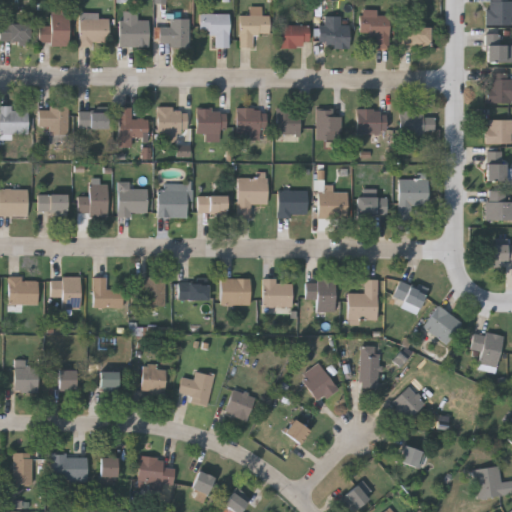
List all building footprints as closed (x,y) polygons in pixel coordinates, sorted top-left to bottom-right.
[(511,0),(511,15),(510,15),(510,23),(485,23),(485,0),(511,0)] [(376,9),(376,13),(388,14),(387,47),(374,47),(374,34),(359,34),(360,9),(376,9)] [(67,44),(38,44),(38,24),(49,24),(49,12),(67,12),(67,44)] [(227,13),(227,46),(214,46),(214,32),(199,32),(199,13),(227,13)] [(238,14),(268,14),(268,33),(252,33),(252,46),(238,46),(238,14)] [(348,23),(348,46),(318,46),(318,24),(323,24),(323,15),(340,15),(340,23),(348,23)] [(107,17),(107,42),(78,42),(78,17),(107,17)] [(188,17),(188,44),(158,44),(158,25),(169,25),(169,17),(188,17)] [(147,19),(147,45),(118,45),(118,19),(147,19)] [(0,21),(28,21),(28,42),(0,42),(0,21)] [(307,24),(307,46),(277,46),(277,24),(307,24)] [(428,25),(428,46),(398,46),(398,25),(428,25)] [(510,60),(485,60),(485,42),(510,42),(510,60)] [(511,101),(486,101),(486,71),(509,71),(509,77),(511,77),(511,101)] [(26,132),(0,132),(0,105),(26,105),(26,132)] [(66,105),(66,134),(48,134),(48,126),(38,126),(38,105),(66,105)] [(146,116),(146,137),(117,137),(117,106),(130,106),(130,116),(146,116)] [(156,132),(156,106),(185,106),(185,132),(156,132)] [(265,129),(259,129),(259,136),(235,136),(235,107),(265,107),(265,129)] [(298,107),(298,140),(275,140),(275,107),(298,107)] [(332,107),(332,114),(340,114),(340,138),(315,138),(315,107),(332,107)] [(384,107),(385,132),(355,132),(354,107),(384,107)] [(195,139),(196,108),(225,108),(224,139),(195,139)] [(77,127),(77,110),(106,110),(106,127),(77,127)] [(433,134),(398,133),(399,111),(433,111),(433,134)] [(485,118),(511,118),(511,132),(510,132),(510,142),(485,142),(485,118)] [(179,146),(179,156),(191,156),(191,147),(179,146)] [(506,180),(485,180),(485,161),(506,161),(506,180)] [(265,202),(249,202),(249,216),(236,216),(236,176),(255,176),(255,171),(265,171),(265,202)] [(427,178),(427,204),(415,204),(415,217),(397,217),(397,178),(427,178)] [(106,182),(106,214),(76,214),(76,195),(87,195),(87,182),(106,182)] [(157,182),(186,182),(186,215),(157,215),(157,182)] [(117,214),(117,186),(145,186),(145,214),(117,214)] [(0,215),(0,188),(26,188),(26,215),(0,215)] [(504,188),(504,200),(511,200),(511,210),(510,210),(510,219),(483,219),(483,188),(504,188)] [(277,216),(277,189),(306,189),(306,215),(277,216)] [(346,190),(346,217),(316,217),(316,190),(346,190)] [(36,213),(36,192),(65,192),(65,213),(36,213)] [(225,194),(225,213),(197,213),(197,194),(225,194)] [(356,215),(356,195),(386,195),(386,215),(356,215)] [(511,243),(511,262),(487,262),(487,243),(511,243)] [(78,276),(78,308),(60,308),(60,297),(49,297),(49,276),(78,276)] [(121,306),(90,306),(90,276),(104,276),(104,288),(121,288),(121,306)] [(35,303),(23,303),(23,311),(6,311),(6,277),(35,277),(35,303)] [(163,277),(163,303),(145,303),(145,297),(134,297),(134,277),(163,277)] [(248,303),(220,303),(220,278),(248,278),(248,303)] [(347,292),(363,292),(363,278),(376,278),(376,318),(347,318),(347,292)] [(425,288),(416,312),(399,306),(401,299),(392,295),(398,278),(425,288)] [(333,310),(315,310),(315,298),(304,298),(304,279),(333,279),(333,310)] [(262,305),(262,280),(290,280),(290,305),(262,305)] [(207,298),(177,298),(177,282),(207,282),(207,298)] [(444,343),(421,325),(437,304),(460,322),(444,343)] [(501,337),(494,370),(476,366),(480,349),(469,347),(473,331),(501,337)] [(377,355),(377,381),(358,381),(358,355),(377,355)] [(13,390),(13,359),(24,359),(24,366),(36,366),(36,390),(13,390)] [(318,399),(299,377),(316,362),(335,385),(318,399)] [(156,363),(156,367),(164,367),(164,392),(139,392),(139,363),(156,363)] [(73,369),(73,389),(57,389),(57,369),(73,369)] [(117,370),(117,392),(98,392),(98,370),(117,370)] [(192,378),(194,370),(212,375),(205,403),(175,396),(180,375),(192,378)] [(424,402),(405,418),(390,399),(415,378),(423,387),(416,393),(424,402)] [(244,419),(223,411),(231,388),(253,395),(244,419)] [(283,431),(293,418),(309,430),(299,443),(283,431)] [(419,468),(396,460),(402,443),(425,452),(419,468)] [(11,484),(11,451),(30,451),(30,484),(11,484)] [(49,480),(49,454),(85,454),(85,480),(49,480)] [(161,464),(173,467),(169,487),(136,481),(141,454),(162,458),(161,464)] [(115,455),(115,482),(98,482),(98,455),(115,455)] [(499,481),(511,479),(511,492),(475,497),(472,467),(498,464),(499,481)] [(202,501),(187,494),(197,469),(212,475),(202,501)] [(356,510),(374,496),(362,481),(344,496),(356,510)] [(225,508),(220,503),(234,488),(247,500),(235,511),(226,511),(224,510),(225,508)]
